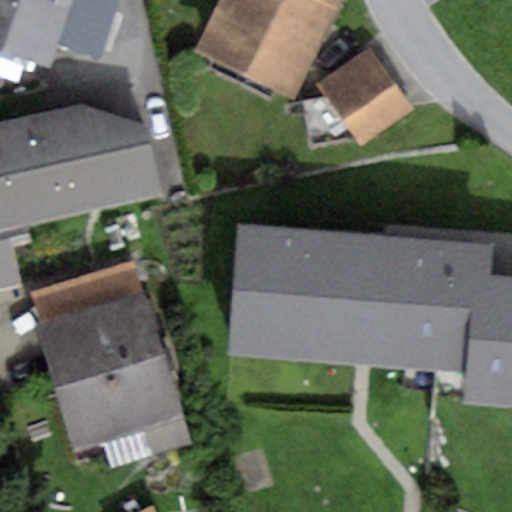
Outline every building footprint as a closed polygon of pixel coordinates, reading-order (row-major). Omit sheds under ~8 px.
[(0,0),(0,50),(49,67),(57,42),(71,0),(0,0)] [(119,1),(117,0),(71,0),(57,42),(100,58),(119,1)] [(343,7),(327,0),(228,0),(199,65),(296,110),(343,7)] [(379,61),(323,96),(361,157),(417,122),(379,61)] [(82,104),(0,121),(0,225),(0,226),(27,220),(165,190),(151,128),(82,104)] [(0,226),(0,291),(22,287),(11,240),(30,235),(27,220),(0,226)] [(483,247),(240,227),(229,349),(472,369),(479,276),(483,247)] [(30,290),(39,323),(139,294),(130,262),(30,290)] [(511,278),(479,276),(472,369),(470,402),(511,405),(511,278)] [(139,294),(39,323),(76,449),(146,428),(153,453),(190,442),(146,292),(139,294)]
